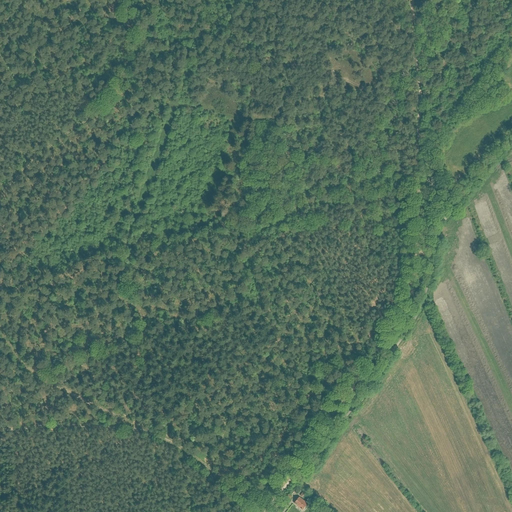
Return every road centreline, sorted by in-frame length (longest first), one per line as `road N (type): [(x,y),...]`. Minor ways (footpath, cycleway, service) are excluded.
road 1 (track): [(422,234),(404,313),(292,477)]
road 2 (track): [(126,0),(130,39),(109,96),(39,152),(0,205)]
road 3 (track): [(410,0),(422,234)]
road 4 (track): [(0,322),(18,359),(42,378),(145,431)]
road 5 (track): [(145,431),(201,461),(265,511)]
road 6 (track): [(17,428),(145,431)]
road 7 (track): [(432,233),(511,141)]
